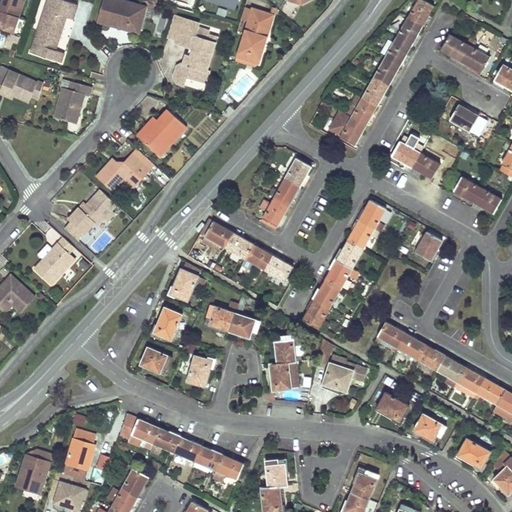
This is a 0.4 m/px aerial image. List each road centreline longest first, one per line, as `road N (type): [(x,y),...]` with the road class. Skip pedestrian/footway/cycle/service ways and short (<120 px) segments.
road 1 (tertiary): [(75,341),(275,121)]
road 2 (residential): [(498,511),(426,453),(355,433)]
road 3 (residential): [(75,341),(126,383),(217,420)]
road 4 (tertiary): [(275,121),(381,0)]
road 5 (residential): [(33,203),(102,126),(123,89)]
road 6 (residential): [(367,178),(485,252)]
road 7 (residential): [(217,420),(355,433)]
road 8 (residential): [(354,172),(423,53)]
road 9 (residential): [(355,433),(405,460),(466,511)]
